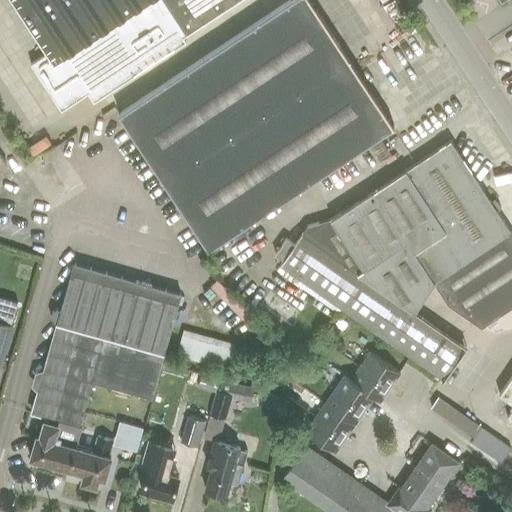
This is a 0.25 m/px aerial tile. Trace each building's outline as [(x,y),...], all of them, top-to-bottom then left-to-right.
[(12,0),(47,52),(30,63),(61,110),(88,93),(93,102),(186,41),(183,37),(240,0),(12,0)] [(207,248),(392,126),(308,0),(289,0),(118,114),(207,248)] [(306,225),(300,233),(293,243),(284,237),(273,253),(282,259),(279,264),(442,377),(463,346),(413,312),(434,282),(447,302),(481,325),(511,304),(511,235),(495,210),(500,206),(494,197),(490,200),(449,139),(330,218),(306,225)] [(181,293),(75,263),(61,311),(56,309),(53,311),(51,318),(53,322),(57,323),(44,370),(35,371),(31,385),(38,391),(32,413),(59,421),(57,425),(43,421),(38,436),(36,435),(29,458),(69,469),(76,446),(73,446),(92,382),(151,399),(181,293)] [(18,301),(0,295),(0,363),(1,364),(12,325),(11,325),(18,301)] [(228,369),(235,344),(183,330),(177,355),(228,369)] [(360,365),(390,386),(400,371),(370,351),(360,365)] [(379,401),(390,386),(360,365),(351,378),(375,395),(374,397),(379,401)] [(217,389),(220,378),(203,373),(199,385),(217,389)] [(375,395),(351,378),(344,373),(334,388),(365,409),(374,397),(375,395)] [(511,373),(498,393),(506,399),(511,403),(511,408),(506,417),(511,420),(511,373)] [(220,378),(217,389),(233,394),(233,397),(249,401),(253,387),(220,378)] [(356,423),(365,409),(334,388),(324,401),(356,423)] [(225,418),(232,395),(216,390),(209,414),(225,418)] [(473,437),(481,426),(460,412),(459,413),(437,397),(430,407),(473,437)] [(346,437),(356,423),(324,401),(315,415),(346,437)] [(336,451),(346,437),(315,415),(305,430),(336,451)] [(198,447),(207,422),(188,416),(180,441),(198,447)] [(115,443),(136,449),(142,428),(121,422),(115,443)] [(481,426),(473,437),(471,441),(501,462),(511,447),(481,426)] [(76,446),(69,469),(83,473),(81,482),(96,486),(98,477),(104,479),(111,457),(106,455),(110,440),(97,436),(92,451),(76,446)] [(238,482),(247,452),(239,450),(239,448),(214,441),(206,466),(211,467),(204,489),(226,495),(230,480),(238,482)] [(416,466),(441,484),(456,462),(431,444),(416,466)] [(282,477),(309,496),(330,465),(304,446),(282,477)] [(141,468),(146,469),(141,490),(145,491),(144,493),(152,495),(153,493),(172,499),(179,477),(167,474),(173,455),(147,447),(141,468)] [(309,496),(332,511),(337,511),(357,484),(330,465),(309,496)] [(426,506),(441,484),(416,466),(401,488),(429,508),(430,508),(426,506)] [(337,511),(377,511),(384,503),(357,484),(337,511)] [(426,511),(429,508),(401,488),(399,487),(387,504),(397,511),(426,511)] [(384,502),(384,503),(377,511),(397,511),(387,504),(384,502)]
